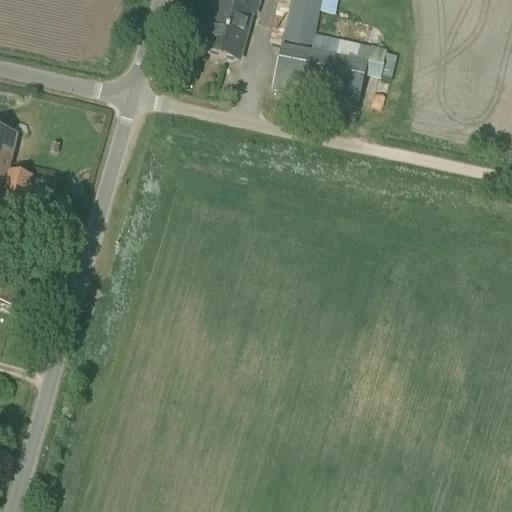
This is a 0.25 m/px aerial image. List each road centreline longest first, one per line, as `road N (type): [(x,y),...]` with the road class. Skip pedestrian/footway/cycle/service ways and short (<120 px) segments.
road 1 (tertiary): [(11,511),(131,99)]
road 2 (track): [(131,99),(511,184)]
road 3 (unclassified): [(0,71),(131,99)]
